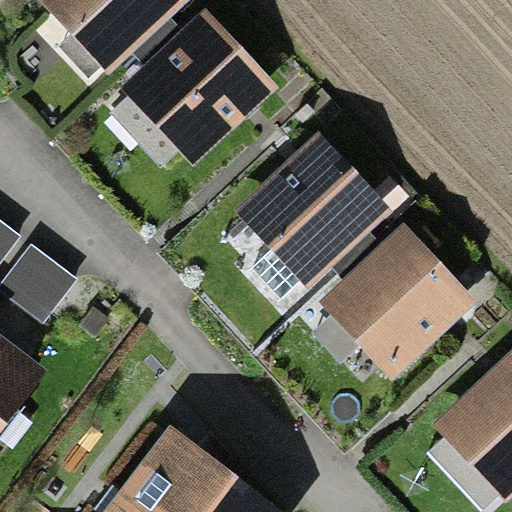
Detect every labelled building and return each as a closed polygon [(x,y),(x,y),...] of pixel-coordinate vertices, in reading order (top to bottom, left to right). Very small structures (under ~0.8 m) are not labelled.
[(33,0),(100,73),(180,0),(33,0)] [(118,86),(190,161),(270,85),(198,10),(118,86)] [(229,210),(304,292),(393,210),(318,129),(229,210)] [(0,262),(19,238),(0,222),(0,262)] [(319,304),(384,375),(464,303),(398,231),(319,304)] [(70,284),(34,253),(6,286),(42,317),(70,284)] [(0,381),(23,352),(0,336),(0,381)] [(427,427),(496,502),(511,487),(511,353),(510,351),(427,427)] [(265,511),(177,443),(122,511),(265,511)]
